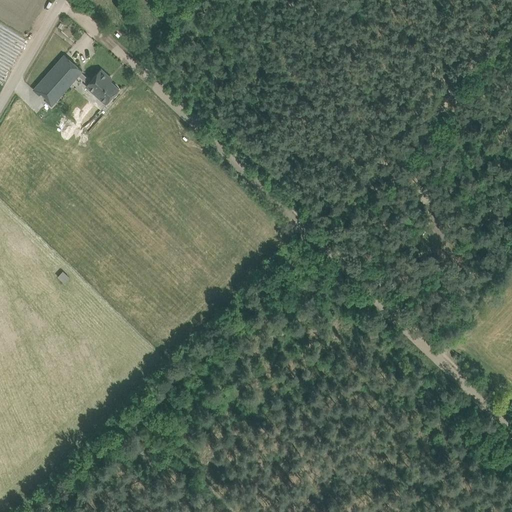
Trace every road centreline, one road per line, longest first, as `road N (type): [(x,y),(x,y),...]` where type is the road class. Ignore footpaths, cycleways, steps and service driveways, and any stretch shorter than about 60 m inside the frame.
road 1 (track): [(60,0),(153,75),(312,236)]
road 2 (track): [(312,236),(511,434)]
road 3 (track): [(312,236),(511,41)]
